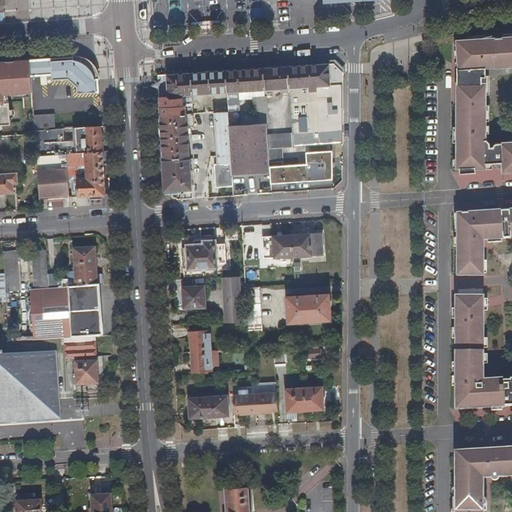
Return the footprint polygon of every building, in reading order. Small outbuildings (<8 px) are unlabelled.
[(476,54),(476,73),(500,72),(511,70),(511,31),(498,30),(499,43),(476,54)] [(0,105),(4,105),(5,101),(5,100),(1,93),(3,85),(32,83),(31,79),(51,77),(52,82),(68,82),(77,91),(77,96),(100,95),(99,81),(94,81),(92,76),(90,72),(91,71),(87,69),(84,66),(83,67),(81,66),(77,64),(74,63),(73,59),(30,62),(9,63),(0,64),(0,105)] [(214,114),(218,167),(218,178),(215,178),(215,190),(233,189),(232,178),(270,175),(270,186),(332,182),(332,153),(305,155),(306,166),(283,168),(282,150),(293,149),(292,135),(267,136),(264,92),(280,91),(289,90),(289,95),(316,93),(318,119),(343,117),(343,75),(333,66),(263,71),(250,72),(167,78),(168,99),(159,100),(165,192),(191,190),(187,129),(194,129),(192,97),(227,95),(232,95),(252,93),(254,127),(229,129),(228,113),(214,114)] [(500,100),(500,72),(476,73),(472,74),(471,101),(476,101),(476,98),(483,99),(483,100),(500,100)] [(158,78),(159,100),(168,99),(167,78),(158,78)] [(232,95),(227,95),(228,112),(236,111),(235,97),(232,98),(232,95)] [(483,99),(476,98),(476,108),(471,108),(471,127),(473,130),(473,135),(470,136),(470,167),(473,167),(473,177),(489,176),(489,172),(499,172),(499,165),(511,164),(511,146),(510,146),(504,153),(503,152),(501,143),(501,128),(497,128),(497,121),(501,121),(500,100),(483,100),(483,99)] [(66,199),(70,199),(68,155),(86,154),(87,181),(71,182),(72,199),(105,197),(101,129),(76,130),(77,143),(55,144),(54,132),(55,132),(54,118),(34,119),(39,199),(66,197),(66,199)] [(17,176),(0,176),(0,194),(13,194),(13,185),(17,185),(17,176)] [(481,237),(470,237),(470,276),(496,275),(497,241),(511,239),(511,212),(481,214),(481,237)] [(470,214),(470,237),(481,237),(481,214),(470,214)] [(262,239),(263,261),(323,256),(321,235),(262,239)] [(187,261),(188,272),(217,270),(216,266),(226,265),(224,246),(216,247),(216,243),(204,244),(204,247),(187,248),(187,250),(183,251),(183,261),(187,261)] [(64,340),(97,338),(103,338),(100,288),(98,288),(95,250),(74,251),(75,274),(68,274),(69,282),(59,283),(59,276),(48,277),(46,253),(32,254),(35,292),(31,292),(34,342),(64,340)] [(18,254),(4,255),(7,294),(20,293),(18,254)] [(240,278),(225,279),(227,324),(242,324),(240,278)] [(204,289),(184,290),(184,310),(205,310),(204,289)] [(263,334),(260,289),(246,290),(248,336),(263,334)] [(286,299),(288,325),(331,322),(329,296),(286,299)] [(467,305),(467,309),(496,309),(496,296),(469,296),(469,302),(467,305)] [(511,377),(497,379),(496,309),(467,309),(466,341),(469,341),(469,357),(466,357),(466,384),(470,385),(470,405),(476,405),(478,408),(511,406),(511,377)] [(211,332),(191,333),(193,374),(213,373),(211,332)] [(97,338),(64,340),(65,363),(78,362),(78,366),(75,366),(77,388),(88,387),(88,393),(99,392),(98,364),(96,364),(96,361),(98,361),(97,338)] [(0,350),(0,422),(40,419),(39,410),(47,401),(57,400),(54,356),(5,359),(5,350),(0,350)] [(285,365),(284,350),(274,350),(275,366),(285,365)] [(307,350),(307,361),(322,360),(321,350),(307,350)] [(278,411),(276,385),(254,386),(254,396),(249,396),(248,392),(239,393),(239,397),(233,397),(234,414),(240,414),(241,417),(272,415),(271,412),(278,411)] [(296,420),(296,413),(323,411),(322,389),(286,392),(288,421),(296,420)] [(189,400),(190,420),(228,417),(227,398),(189,400)] [(39,410),(40,419),(47,419),(57,407),(57,400),(47,401),(39,410)] [(60,406),(60,416),(76,416),(77,407),(60,406)] [(511,448),(506,449),(506,453),(495,454),(493,452),(479,452),(478,458),(468,459),(467,474),(463,476),(464,510),(490,510),(493,510),(494,506),(494,501),(493,500),(490,497),(490,478),(498,478),(498,480),(499,481),(502,482),(503,481),(504,479),(505,478),(511,477),(511,448)] [(226,489),(227,511),(249,511),(248,487),(226,489)] [(112,511),(112,496),(92,497),(92,511),(112,511)] [(42,511),(42,503),(18,505),(18,511),(42,511)]
